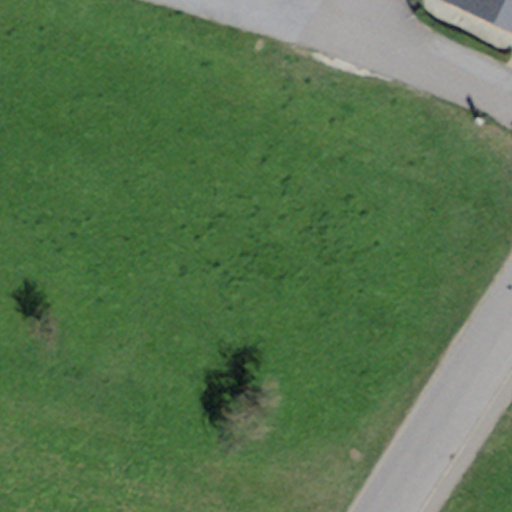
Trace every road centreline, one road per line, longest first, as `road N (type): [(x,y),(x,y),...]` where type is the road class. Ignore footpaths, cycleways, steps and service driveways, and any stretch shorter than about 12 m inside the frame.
road 1 (tertiary): [(387,511),(511,316)]
road 2 (residential): [(511,96),(325,29)]
